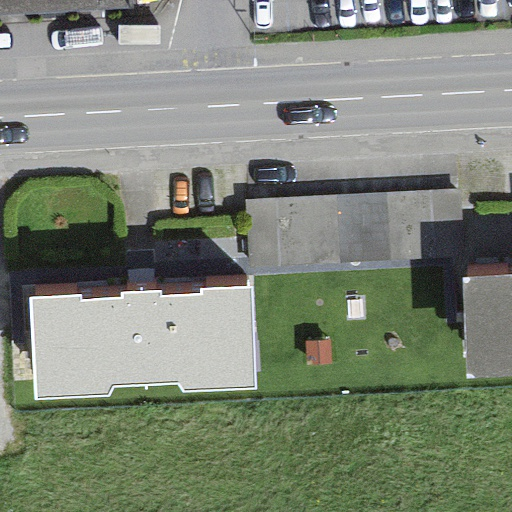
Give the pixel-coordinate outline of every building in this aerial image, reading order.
[(0,0),(0,16),(131,9),(130,0),(0,0)] [(358,199),(361,267),(465,263),(462,194),(358,199)] [(255,204),(258,272),(361,267),(358,199),(255,204)] [(511,265),(468,267),(473,373),(511,370),(511,265)] [(257,282),(31,292),(36,392),(261,382),(257,282)]
